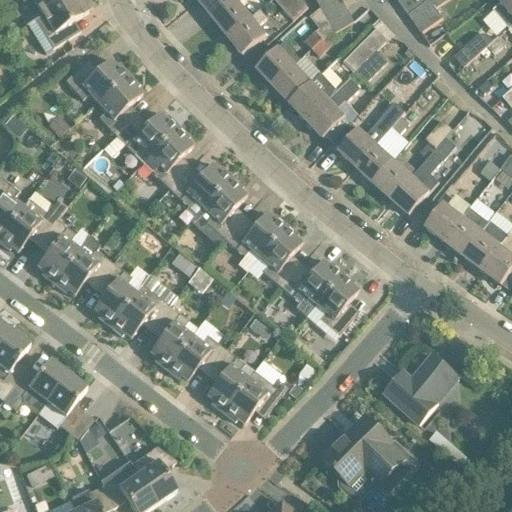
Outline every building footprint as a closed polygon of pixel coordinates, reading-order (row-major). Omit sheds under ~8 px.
[(42,19),(72,0),(19,0),(23,5),(30,1),(42,19)] [(81,0),(72,0),(42,19),(43,20),(27,30),(45,58),(80,36),(74,26),(88,17),(84,11),(87,9),(81,0)] [(235,0),(202,0),(197,4),(213,23),(237,2),(235,0)] [(308,12),(302,3),(299,0),(278,0),(274,4),(293,25),(308,12)] [(323,15),(341,4),(339,0),(323,0),(316,4),(321,13),(323,15)] [(408,20),(436,0),(406,0),(399,6),(408,20)] [(436,0),(408,20),(421,37),(443,22),(436,12),(453,0),(436,0)] [(511,29),(511,0),(509,0),(494,14),(509,32),(511,29)] [(228,41),(252,21),(237,2),(213,23),(228,41)] [(329,26),(348,15),(341,4),(323,15),(329,26)] [(329,26),(323,15),(321,13),(310,21),(320,33),(305,46),(312,53),(323,43),(324,43),(335,37),(329,26)] [(252,21),(228,41),(243,60),(267,40),(259,29),(267,22),(261,14),(253,21),(252,21)] [(329,26),(335,37),(355,26),(348,15),(329,26)] [(355,78),(378,55),(388,45),(377,34),(344,66),(355,78)] [(494,46),(493,45),(487,38),(483,38),(480,41),(455,61),(463,71),(481,56),(486,52),(488,50),(494,46)] [(494,46),(488,50),(493,56),(495,58),(506,49),(498,40),(493,45),(494,46)] [(330,50),(324,43),(323,43),(312,53),(318,60),(330,50)] [(273,91),(297,69),(280,51),(257,74),(273,91)] [(491,58),(486,52),(481,56),(486,62),(491,58)] [(378,55),(355,78),(364,86),(365,88),(388,66),(378,55)] [(97,108),(129,79),(118,68),(116,70),(110,64),(94,79),(84,69),(65,86),(82,105),(89,99),(97,108)] [(290,108),(313,86),(297,69),(273,91),(290,108)] [(330,104),(337,96),(336,96),(338,95),(322,78),(319,81),(318,81),(313,86),(290,108),(307,126),(330,104)] [(117,141),(135,124),(126,114),(142,99),(136,93),(139,91),(129,79),(97,108),(105,117),(99,122),(117,141)] [(487,83),(478,91),(484,97),(493,90),(487,83)] [(511,93),(510,96),(503,102),(511,112),(511,93)] [(349,130),(344,125),(347,121),(345,119),(330,104),(307,126),(323,143),(328,139),(335,146),(349,130)] [(367,140),(353,127),(349,130),(335,146),(342,152),(338,156),(356,172),(377,149),(378,149),(382,144),(393,132),(402,121),(406,118),(395,108),(367,140)] [(143,167),(179,132),(168,121),(165,123),(159,118),(144,133),(137,127),(135,124),(117,141),(117,142),(119,144),(143,167)] [(25,133),(12,121),(5,129),(17,141),(25,133)] [(400,138),(410,128),(402,121),(393,132),(400,138)] [(437,153),(453,134),(442,125),(426,143),(430,146),(420,158),(427,164),(437,153)] [(170,193),(187,176),(178,167),(193,151),(187,145),(189,142),(179,132),(143,167),(170,193)] [(374,188),(395,164),(378,149),(377,149),(356,172),(374,188)] [(501,173),(511,181),(511,160),(501,173)] [(391,204),(413,181),(412,180),(395,164),(374,188),(391,204)] [(491,184),(500,172),(489,165),(481,177),(491,184)] [(203,214),(231,182),(220,172),(218,174),(212,169),(197,185),(192,181),(187,176),(170,193),(189,211),(194,205),(203,214)] [(86,182),(74,174),(67,184),(78,192),(86,182)] [(413,181),(391,204),(409,220),(431,197),(413,181)] [(0,241),(24,210),(23,210),(14,202),(18,197),(0,182),(0,241)] [(225,245),(241,226),(231,217),(246,201),(240,195),(243,192),(231,182),(203,214),(191,227),(200,235),(207,228),(225,245)] [(112,189),(116,193),(122,187),(118,183),(112,189)] [(28,204),(23,210),(24,210),(0,241),(0,247),(9,255),(11,252),(18,257),(31,239),(40,247),(57,226),(56,225),(66,212),(57,205),(47,218),(28,204)] [(444,247),(464,221),(444,207),(425,232),(444,247)] [(463,261),(489,227),(488,226),(470,213),(464,222),(464,221),(444,247),(463,261)] [(259,263),(286,230),(274,220),(272,223),(266,218),(251,234),(241,226),(225,245),(244,261),(249,255),(259,262),(259,263)] [(75,240),(57,226),(40,247),(50,254),(37,271),(43,276),(41,279),(53,289),(80,254),(70,246),(75,240)] [(482,276),(510,240),(491,226),(490,228),(489,227),(463,261),(482,276)] [(281,292),(298,273),(288,265),(302,248),(296,243),(298,240),(286,230),(259,263),(268,271),(263,276),(281,292)] [(510,240),(482,276),(501,290),(502,289),(511,276),(511,238),(510,240)] [(97,290),(113,269),(96,255),(99,251),(95,244),(90,240),(80,254),(53,289),(65,298),(68,295),(74,300),(88,283),(97,290)] [(315,310),(343,278),(331,268),(329,270),(322,265),(308,282),(298,273),(281,292),(300,308),(296,312),(306,321),(315,310)] [(197,273),(189,267),(182,277),(190,283),(197,273)] [(132,283),(113,269),(97,290),(106,297),(93,314),(100,319),(98,322),(110,332),(136,298),(126,290),(132,283)] [(190,289),(206,299),(216,283),(200,274),(190,289)] [(343,278),(315,310),(325,318),(319,325),(339,341),(355,322),(344,312),(358,296),(352,290),(354,287),(343,278)] [(144,326),(153,333),(170,312),(151,297),(145,305),(136,298),(110,332),(122,341),(124,338),(131,343),(144,326)] [(188,326),(170,312),(153,333),(163,340),(149,358),(156,363),(154,366),(166,375),(193,340),(183,333),(188,326)] [(257,337),(263,329),(254,323),(248,331),(257,337)] [(0,351),(11,337),(0,328),(0,351)] [(13,394),(26,376),(16,368),(30,351),(11,337),(0,351),(0,404),(3,406),(13,394)] [(200,369),(210,376),(226,354),(207,340),(202,347),(193,340),(166,375),(178,384),(180,381),(187,386),(200,369)] [(245,369),(226,354),(210,376),(219,383),(206,401),(212,406),(210,409),(222,418),(249,383),(240,375),(245,369)] [(420,429),(446,399),(459,384),(433,361),(412,385),(404,377),(385,399),(420,429)] [(26,376),(13,394),(23,401),(23,407),(38,419),(68,380),(49,366),(36,383),(26,376)] [(254,376),(249,383),(222,418),(235,427),(237,424),(243,429),(257,412),(267,420),(287,393),(276,385),(272,390),(254,376)] [(69,437),(83,419),(73,412),(87,394),(68,380),(38,419),(56,432),(59,429),(69,437)] [(294,403),(302,394),(295,388),(288,398),(294,403)] [(83,419),(69,437),(79,445),(93,427),(83,419)] [(98,427),(88,434),(95,445),(105,438),(98,427)] [(409,463),(393,448),(378,433),(374,437),(365,429),(352,443),(348,439),(324,464),(338,478),(338,491),(354,506),(360,506),(377,488),(381,492),(409,463)] [(429,443),(459,469),(466,461),(436,435),(429,443)] [(131,470),(157,509),(177,496),(169,484),(172,470),(177,467),(156,451),(132,469),(131,470)] [(131,470),(132,469),(129,465),(99,485),(102,490),(113,511),(126,504),(131,511),(152,511),(157,509),(131,470)] [(491,478),(496,484),(506,475),(501,469),(491,478)] [(461,498),(471,488),(472,487),(463,478),(452,490),(461,498)] [(113,511),(102,490),(90,498),(87,494),(71,502),(73,505),(70,507),(72,511),(113,511)]
